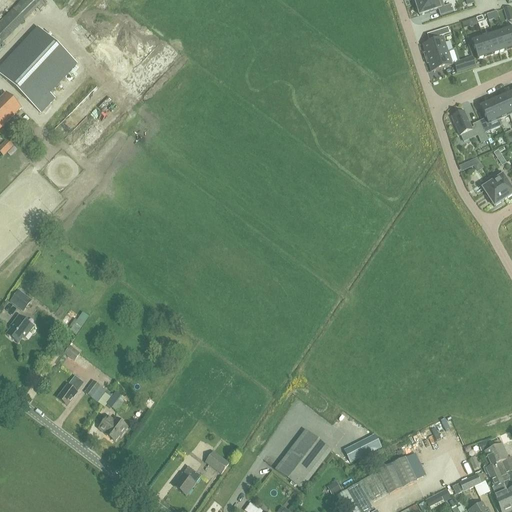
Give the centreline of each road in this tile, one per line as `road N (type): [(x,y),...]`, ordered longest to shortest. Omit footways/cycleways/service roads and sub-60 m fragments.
road 1 (tertiary): [(161,511),(0,389)]
road 2 (residential): [(434,109),(460,188),(478,215),(494,218),(511,208)]
